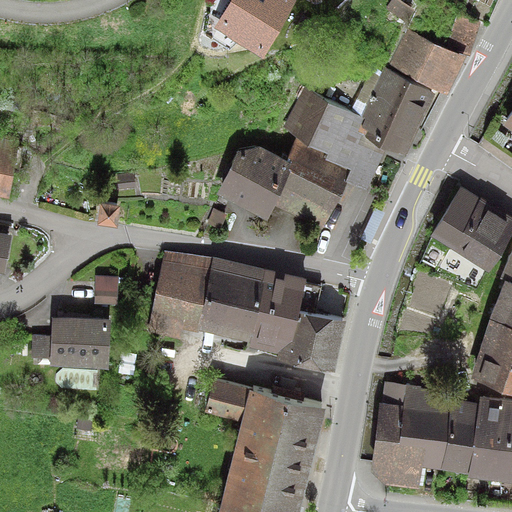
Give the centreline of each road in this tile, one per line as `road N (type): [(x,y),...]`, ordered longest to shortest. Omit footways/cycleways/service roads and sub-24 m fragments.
road 1 (residential): [(377,283),(100,227)]
road 2 (tertiary): [(331,511),(377,283)]
road 3 (tertiary): [(377,283),(440,144)]
road 4 (tertiary): [(440,144),(511,9)]
road 5 (residential): [(100,227),(61,270),(0,306)]
